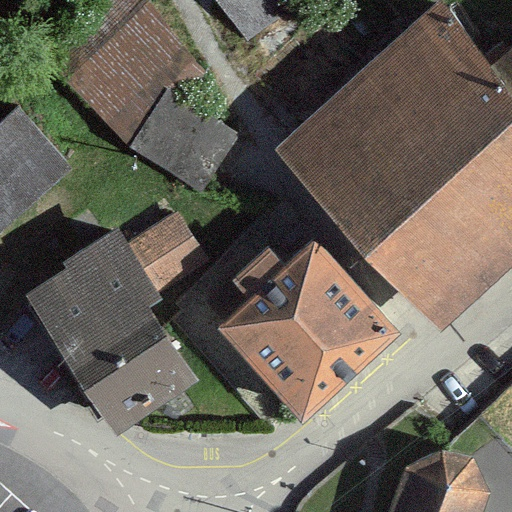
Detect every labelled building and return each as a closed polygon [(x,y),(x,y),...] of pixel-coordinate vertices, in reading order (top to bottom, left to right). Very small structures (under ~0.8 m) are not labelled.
[(26,0),(10,15),(134,151),(230,190),(256,125),(192,99),(213,80),(140,0),(26,0)] [(207,0),(242,48),(307,0),(207,0)] [(511,55),(461,3),(299,147),(452,332),(511,278),(511,55)] [(0,240),(83,174),(32,109),(0,134),(0,240)] [(213,266),(185,217),(144,240),(138,230),(35,293),(124,439),(227,376),(174,288),(213,266)] [(310,412),(407,327),(324,235),(228,320),(310,412)] [(479,511),(489,482),(476,447),(441,436),(404,453),(384,511),(479,511)]
